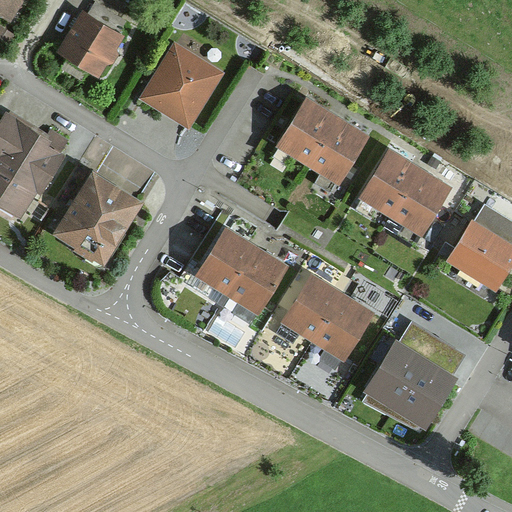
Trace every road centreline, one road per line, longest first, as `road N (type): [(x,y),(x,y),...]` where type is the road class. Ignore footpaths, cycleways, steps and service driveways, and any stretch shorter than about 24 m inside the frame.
road 1 (residential): [(419,481),(116,319)]
road 2 (residential): [(0,70),(187,180)]
road 3 (residential): [(511,330),(419,481)]
road 4 (residential): [(187,180),(125,285),(116,319)]
road 5 (residential): [(116,319),(0,255)]
road 6 (residential): [(251,73),(187,180)]
